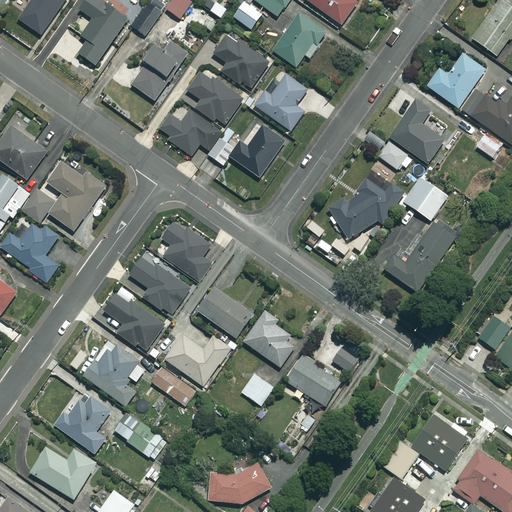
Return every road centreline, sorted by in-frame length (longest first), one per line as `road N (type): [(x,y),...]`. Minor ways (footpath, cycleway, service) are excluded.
road 1 (residential): [(511,418),(260,242)]
road 2 (residential): [(432,0),(260,242)]
road 3 (residential): [(163,174),(0,402)]
road 4 (residential): [(163,174),(0,57)]
